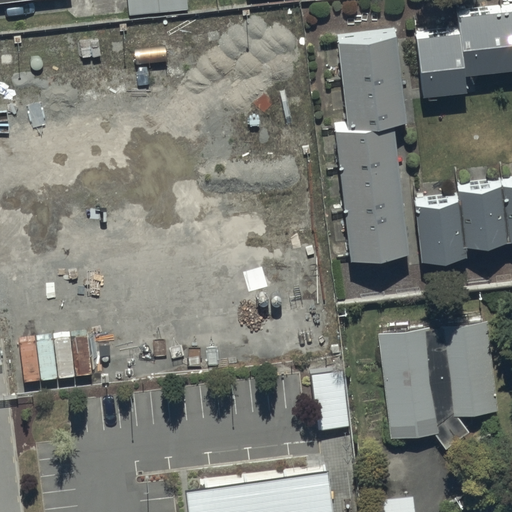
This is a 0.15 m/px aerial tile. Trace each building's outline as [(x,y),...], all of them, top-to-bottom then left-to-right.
[(127,0),(129,9),(188,3),(187,0),(127,0)] [(511,2),(457,7),(459,25),(415,29),(423,89),(465,83),(464,67),(511,61),(511,2)] [(394,29),(337,35),(347,121),(332,123),(347,252),(407,245),(391,115),(404,113),(394,29)] [(458,195),(414,199),(420,256),(466,251),(465,239),(511,234),(511,177),(457,183),(458,195)] [(378,328),(391,432),(435,426),(450,447),(473,430),(457,408),(498,403),(487,315),(378,328)] [(333,511),(327,453),(186,469),(190,511),(333,511)] [(416,511),(415,502),(376,507),(376,511),(416,511)]
